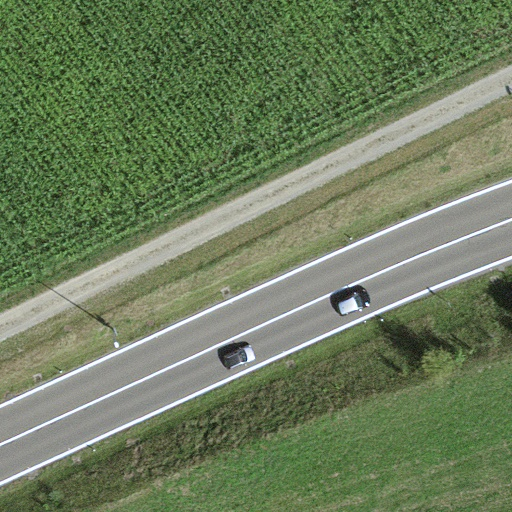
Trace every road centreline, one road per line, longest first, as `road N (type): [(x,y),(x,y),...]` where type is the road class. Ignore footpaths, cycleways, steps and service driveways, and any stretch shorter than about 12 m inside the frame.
road 1 (track): [(0,329),(511,82)]
road 2 (trunk): [(511,219),(0,444)]
